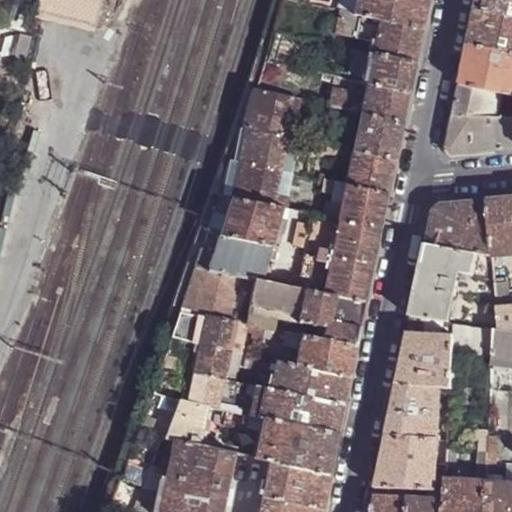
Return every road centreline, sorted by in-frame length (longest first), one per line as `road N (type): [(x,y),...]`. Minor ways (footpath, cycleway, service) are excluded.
road 1 (residential): [(420,185),(344,511)]
road 2 (residential): [(455,0),(420,185)]
